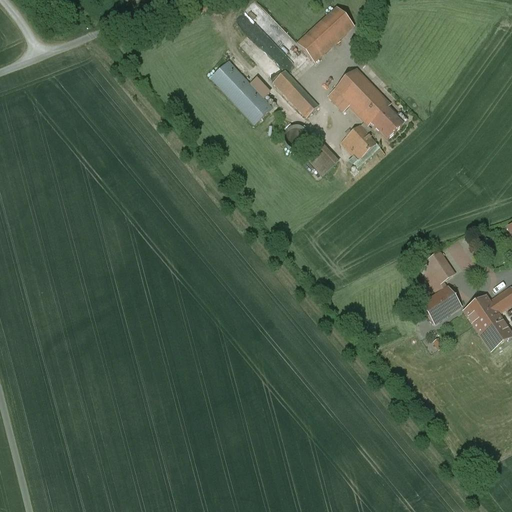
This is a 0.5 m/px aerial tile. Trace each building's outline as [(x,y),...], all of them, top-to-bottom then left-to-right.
[(245,14),(283,53),(295,41),(257,3),(245,14)] [(337,10),(297,47),(314,65),(353,29),(337,10)] [(271,111),(228,65),(211,81),(254,127),(271,111)] [(390,108),(355,72),(355,73),(334,92),(349,108),(364,124),(368,128),(371,125),(387,111),(390,108)] [(300,90),(284,73),(273,84),(289,101),(300,90)] [(318,109),(300,90),(289,101),(307,119),(318,109)] [(349,108),(334,92),(328,98),(343,114),(349,108)] [(395,120),(387,111),(371,125),(387,142),(407,123),(400,116),(395,120)] [(368,128),(364,124),(359,128),(366,135),(371,131),(368,128)] [(290,130),(288,131),(287,132),(286,133),(285,135),(284,136),(283,138),(283,139),(283,141),(283,143),(283,144),(284,146),(285,148),(286,149),(287,150),(289,151),(290,152),(292,153),(294,153),(297,153),(299,153),(301,152),(303,151),(305,149),(306,147),(307,145),(308,144),(308,143),(308,141),(308,138),(307,137),(307,135),(306,134),(305,132),(303,131),(302,130),(300,129),(297,129),(295,128),(293,129),(292,129),(290,130)] [(359,128),(341,145),(358,164),(359,162),(376,147),(366,135),(359,128)] [(324,147),(307,162),(322,178),(338,163),(324,147)] [(376,147),(359,162),(362,166),(379,150),(376,147)] [(458,282),(439,255),(420,268),(431,283),(425,288),(433,299),(447,289),(458,282)] [(433,299),(419,309),(432,328),(460,309),(447,289),(433,299)] [(511,289),(491,304),(498,315),(511,306),(511,289)] [(487,298),(463,313),(474,331),(498,315),(491,304),(489,302),(487,298)] [(511,336),(498,315),(474,331),(490,355),(511,340),(511,336)] [(441,340),(435,343),(439,350),(445,347),(441,340)]
